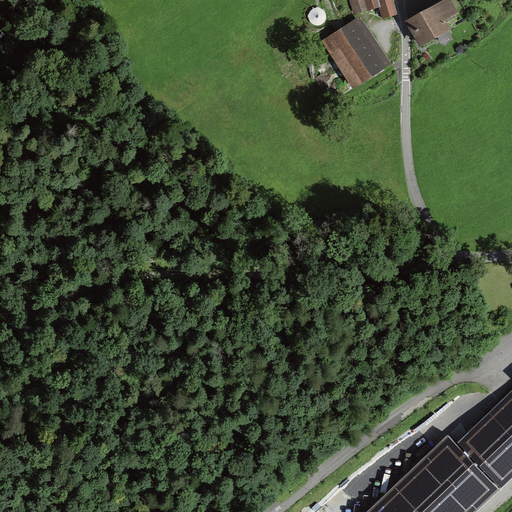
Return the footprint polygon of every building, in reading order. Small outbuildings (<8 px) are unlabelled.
[(363,0),(357,0),(349,3),(353,15),(367,10),(363,0)] [(392,0),(364,0),(368,10),(379,6),(383,19),(397,15),(392,0)] [(457,11),(450,0),(443,0),(409,19),(423,44),(449,29),(443,18),(457,11)] [(322,7),(311,13),(318,26),(329,19),(322,7)] [(348,87),(386,63),(358,18),(320,42),(348,87)] [(444,435),(362,511),(476,511),(511,478),(511,383),(451,442),(444,435)] [(394,462),(387,452),(359,473),(366,482),(394,462)]
